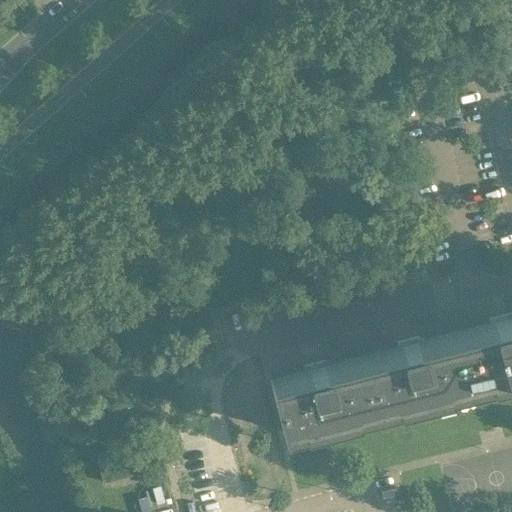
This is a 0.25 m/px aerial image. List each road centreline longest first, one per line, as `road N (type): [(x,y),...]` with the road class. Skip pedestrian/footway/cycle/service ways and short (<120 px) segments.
road 1 (residential): [(511,276),(256,342),(221,362),(208,408),(235,511)]
road 2 (primary): [(0,150),(168,0)]
